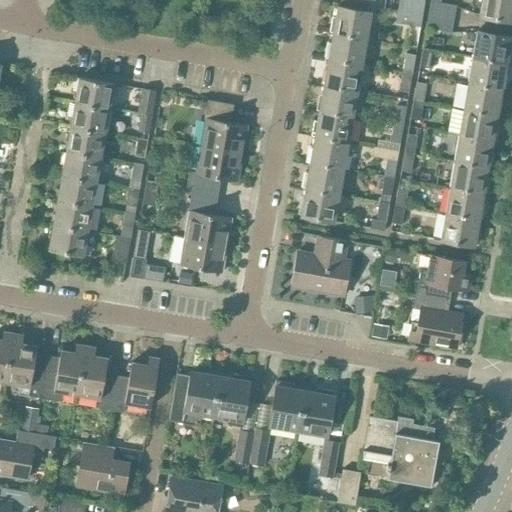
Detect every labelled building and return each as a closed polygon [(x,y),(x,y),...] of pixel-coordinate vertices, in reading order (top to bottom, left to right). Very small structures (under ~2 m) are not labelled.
[(399,0),(397,9),(422,14),(424,0),(423,0),(399,0)] [(430,0),(428,15),(453,19),(455,6),(440,3),(440,0),(430,0)] [(511,0),(481,0),(479,16),(511,21),(511,0)] [(332,33),(366,39),(371,12),(337,6),(332,33)] [(422,14),(397,9),(395,23),(412,26),(419,27),(422,14)] [(453,19),(428,15),(426,28),(451,32),(453,19)] [(472,57),(506,63),(510,36),(476,31),(472,57)] [(362,65),(366,39),(332,33),(328,59),(362,65)] [(433,50),(422,49),(419,67),(430,69),(433,50)] [(402,72),(411,73),(415,56),(405,54),(402,72)] [(472,57),(467,83),(501,89),(506,63),(472,57)] [(357,91),(362,65),(328,59),(323,85),(357,91)] [(411,73),(402,72),(399,90),(408,92),(411,73)] [(79,77),(74,102),(109,108),(113,83),(79,77)] [(413,100),(424,102),(427,84),(417,82),(413,100)] [(467,83),(463,109),(497,115),(501,89),(467,83)] [(353,117),(357,91),(323,85),(319,111),(353,117)] [(138,113),(151,115),(156,90),(142,88),(138,113)] [(200,146),(242,153),(247,126),(230,123),(233,104),(207,100),(204,119),(205,119),(200,146)] [(424,102),(413,100),(410,118),(421,120),(424,102)] [(74,102),(70,127),(104,133),(109,108),(74,102)] [(393,124),(402,125),(406,107),(396,106),(393,124)] [(463,109),(458,135),(492,141),(497,115),(463,109)] [(348,142),(353,117),(319,111),(314,137),(348,142)] [(151,115),(138,113),(138,114),(141,115),(138,131),(148,133),(151,116),(151,117),(151,115)] [(402,125),(393,124),(389,142),(399,144),(402,125)] [(70,127),(66,151),(100,157),(104,133),(70,127)] [(404,152),(415,154),(418,136),(407,134),(404,152)] [(458,135),(454,161),(488,167),(492,141),(458,135)] [(344,169),(348,142),(314,137),(310,163),(344,169)] [(147,140),(137,138),(134,156),(144,158),(147,140)] [(242,153),(200,146),(196,172),(189,170),(185,190),(218,196),(221,178),(237,181),(242,153)] [(66,151),(62,176),(96,182),(100,157),(66,151)] [(415,154),(404,152),(401,170),(411,172),(415,154)] [(384,175),(393,177),(397,159),(387,157),(384,175)] [(454,161),(449,187),(483,193),(488,167),(454,161)] [(143,164),(132,162),(129,180),(139,182),(143,164)] [(310,163),(305,189),(339,195),(344,169),(310,163)] [(393,177),(384,175),(380,194),(390,195),(393,177)] [(62,176),(57,200),(92,206),(96,182),(62,176)] [(159,183),(146,181),(144,190),(157,192),(158,186),(159,186),(159,183)] [(395,204),(406,206),(409,188),(398,186),(395,204)] [(138,189),(128,187),(125,205),(135,206),(138,189)] [(479,219),(483,193),(449,187),(445,213),(479,219)] [(339,195),(305,189),(301,216),(335,222),(339,195)] [(184,237),(226,245),(231,217),(214,215),(218,196),(185,190),(185,191),(191,192),(188,211),(189,211),(184,237)] [(87,230),(92,206),(57,200),(53,224),(87,230)] [(389,203),(379,201),(376,220),(386,222),(389,203)] [(406,206),(395,204),(392,223),(402,225),(406,206)] [(134,213),(124,211),(121,229),(131,231),(134,213)] [(479,219),(445,213),(440,240),(474,246),(479,219)] [(87,230),(53,224),(49,249),(83,255),(87,230)] [(133,256),(130,276),(143,278),(146,260),(145,260),(149,231),(138,229),(133,256)] [(130,238),(116,235),(112,260),(126,262),(130,238)] [(343,295),(349,260),(343,259),(346,240),(318,235),(315,254),(298,251),(292,286),(343,295)] [(226,245),(184,237),(179,265),(222,272),(226,245)] [(416,294),(449,300),(451,288),(466,291),(469,275),(461,274),(464,261),(430,255),(428,269),(421,268),(416,294)] [(180,271),(178,283),(190,285),(192,273),(180,271)] [(449,300),(416,294),(413,309),(420,310),(418,323),(411,322),(408,339),(457,348),(462,315),(447,312),(449,300)] [(372,296),(355,298),(356,313),(373,312),(372,296)] [(0,381),(5,382),(13,333),(4,332),(3,340),(0,339),(0,381)] [(40,398),(47,355),(36,353),(38,346),(22,343),(23,335),(13,333),(5,382),(20,385),(18,394),(40,398)] [(78,394),(86,346),(77,344),(75,352),(62,350),(60,358),(47,355),(40,398),(61,402),(63,392),(78,394)] [(86,346),(78,394),(99,398),(97,408),(111,410),(118,367),(107,365),(108,358),(94,355),(96,347),(86,346)] [(150,407),(159,358),(149,356),(147,372),(131,370),(130,377),(118,375),(119,367),(118,367),(111,410),(124,412),(125,403),(150,407)] [(176,373),(168,420),(198,425),(200,413),(213,416),(220,376),(191,371),(190,375),(176,373)] [(220,376),(213,416),(227,418),(226,423),(242,426),(250,376),(233,373),(233,378),(220,376)] [(298,430),(305,390),(294,388),(295,384),(276,380),(268,425),(298,430)] [(305,390),(298,430),(327,435),(336,390),(317,387),(316,392),(305,390)] [(25,406),(21,431),(34,433),(36,424),(38,409),(25,406)] [(426,438),(427,429),(411,426),(412,418),(397,416),(396,421),(375,417),(374,424),(367,423),(362,450),(391,455),(389,463),(386,463),(385,470),(387,471),(386,478),(430,486),(438,441),(426,438)] [(36,424),(34,433),(47,435),(48,426),(36,424)] [(249,462),(255,427),(253,426),(253,431),(239,429),(234,460),(249,462)] [(255,427),(249,462),(262,465),(268,429),(255,427)] [(0,439),(0,474),(27,480),(31,457),(40,459),(42,447),(54,450),(56,437),(47,435),(34,433),(21,431),(17,430),(15,442),(0,439)] [(332,476),(338,442),(324,439),(318,474),(332,476)] [(115,447),(83,441),(83,443),(84,444),(77,485),(124,493),(129,463),(113,460),(115,447)] [(354,505),(360,472),(342,469),(336,501),(354,505)] [(216,511),(221,486),(170,477),(164,511),(216,511)] [(29,511),(33,493),(2,487),(0,496),(0,511),(9,511),(10,510),(24,511),(29,511)] [(269,490),(268,494),(269,499),(273,503),(279,504),(282,504),(285,494),(269,490)] [(61,498),(58,511),(85,511),(87,502),(61,498)] [(319,499),(312,511),(344,511),(346,504),(319,499)]
